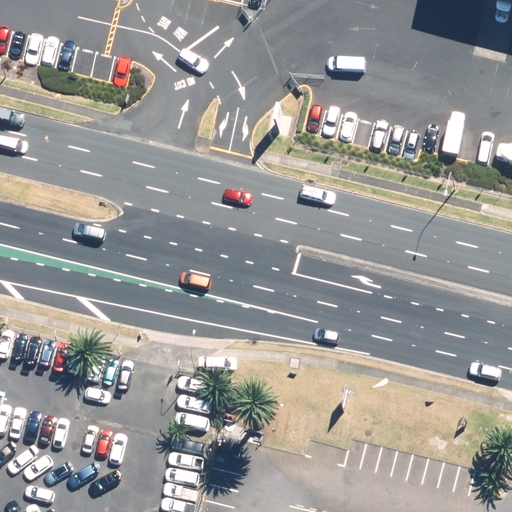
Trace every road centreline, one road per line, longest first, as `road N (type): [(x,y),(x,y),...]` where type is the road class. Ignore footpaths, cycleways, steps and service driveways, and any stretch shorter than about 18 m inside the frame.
road 1 (primary): [(0,139),(511,266)]
road 2 (primary): [(399,327),(0,227)]
road 3 (primary): [(399,327),(322,333),(0,269)]
